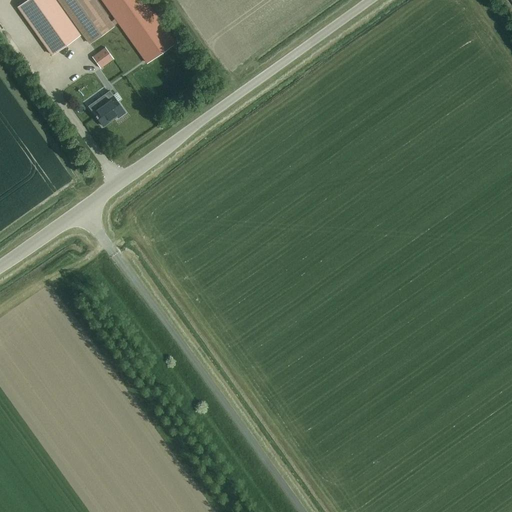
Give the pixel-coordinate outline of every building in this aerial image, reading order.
[(51,55),(79,34),(54,0),(27,0),(17,7),(51,55)] [(117,21),(115,17),(110,22),(93,0),(58,0),(89,43),(113,26),(117,21)] [(102,0),(115,17),(117,21),(147,63),(175,43),(144,0),(102,0)] [(92,57),(100,68),(113,59),(105,47),(92,57)] [(125,112),(112,95),(105,100),(102,96),(94,101),(99,107),(92,112),(102,126),(116,116),(117,118),(125,112)]
